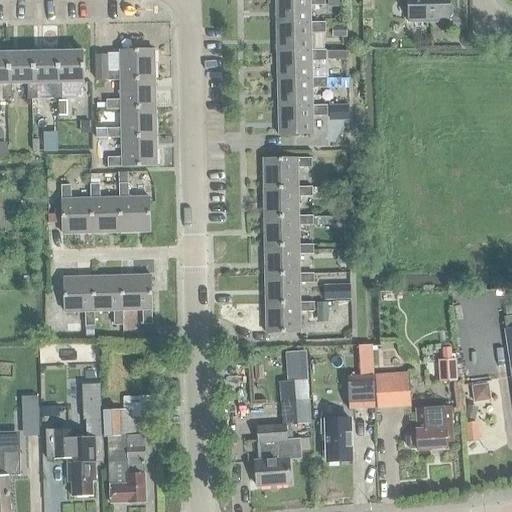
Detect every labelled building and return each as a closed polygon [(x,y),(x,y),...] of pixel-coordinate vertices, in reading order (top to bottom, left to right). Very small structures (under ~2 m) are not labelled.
[(275,0),(276,25),(311,24),(310,6),(324,6),(323,0),(275,0)] [(407,0),(408,22),(450,21),(450,18),(453,15),(453,6),(450,4),(449,0),(407,0)] [(276,25),(276,52),(311,51),(311,34),(324,33),(324,23),(311,24),(276,25)] [(346,26),(331,27),(331,39),(346,38),(346,26)] [(106,81),(120,81),(154,80),(153,51),(120,52),(120,72),(106,72),(106,81)] [(311,51),(276,52),(277,80),(312,79),(311,62),(325,61),(325,52),(311,51)] [(57,52),(32,53),(32,85),(26,86),(27,100),(36,100),(36,85),(51,85),(57,85),(57,52)] [(82,52),(57,52),(57,85),(51,85),(52,99),(61,99),(61,85),(83,84),(82,52)] [(32,53),(7,53),(7,86),(2,86),(2,101),(11,100),(11,86),(26,86),(32,85),(32,53)] [(105,67),(105,56),(94,56),(94,81),(105,81),(105,67)] [(277,80),(277,108),(313,107),(312,89),(326,89),(325,79),(312,79),(277,80)] [(106,110),(120,110),(154,109),(154,80),(120,81),(120,101),(106,101),(106,110)] [(313,107),(277,108),(278,135),(313,134),(313,117),(326,117),(326,106),(313,107)] [(107,138),(121,138),(155,137),(154,109),(120,110),(121,129),(107,130),(107,138)] [(155,137),(121,138),(121,159),(107,159),(107,167),(155,166),(155,137)] [(109,154),(109,140),(96,140),(96,154),(109,154)] [(263,159),(263,189),(297,188),(297,168),(311,168),(311,158),(263,159)] [(90,186),(90,200),(91,234),(120,233),(119,199),(99,200),(99,185),(90,186)] [(119,185),(119,199),(120,233),(149,232),(148,199),(128,199),(128,185),(119,185)] [(91,234),(90,200),(71,200),(70,186),(61,186),(63,235),(91,234)] [(263,189),(264,217),(298,216),(297,197),(312,197),(312,187),(297,188),(263,189)] [(264,217),(264,245),(298,245),(298,226),(312,225),(312,216),(298,216),(264,217)] [(264,245),(265,275),(298,274),(298,255),(313,255),(312,246),(298,245),(264,245)] [(265,275),(265,304),(299,303),(299,283),(313,283),(313,274),(298,274),(265,275)] [(122,277),(93,278),(93,313),(112,312),(113,326),(123,326),(123,312),(122,277)] [(150,277),(122,277),(123,312),(142,312),(142,326),(151,325),(150,277)] [(93,313),(93,278),(63,278),(64,313),(84,313),(84,327),(94,326),(93,313)] [(299,303),(265,304),(266,333),(299,333),(299,312),(314,312),(314,303),(299,303)] [(462,359),(443,359),(442,380),(462,381),(462,359)] [(409,406),(408,374),(378,375),(379,407),(409,406)] [(46,379),(47,403),(64,403),(63,378),(46,379)] [(291,406),(293,426),(310,425),(307,382),(279,384),(280,407),(291,406)] [(374,385),(347,386),(348,410),(374,409),(374,385)] [(142,438),(155,438),(154,418),(153,397),(131,397),(131,399),(123,399),(123,411),(103,411),(104,438),(107,438),(109,487),(110,504),(145,503),(143,462),(145,462),(144,445),(143,445),(142,438)] [(22,418),(40,418),(39,403),(22,404),(22,418)] [(466,406),(463,418),(474,421),(477,409),(466,406)] [(416,434),(408,435),(405,438),(406,447),(409,450),(417,449),(417,452),(446,450),(446,443),(452,442),(450,409),(415,411),(416,431),(416,434)] [(97,410),(81,411),(81,426),(98,426),(97,410)] [(351,463),(350,433),(349,433),(349,420),(320,421),(320,435),(325,435),(326,464),(351,463)] [(477,423),(464,424),(466,443),(479,442),(477,423)] [(255,462),(256,488),(290,485),(288,461),(301,460),(300,440),(287,441),(286,426),(257,428),(258,444),(259,444),(260,462),(255,462)] [(0,511),(10,511),(7,478),(3,478),(1,453),(3,453),(2,430),(0,429),(0,511)] [(91,482),(95,482),(94,463),(90,463),(89,446),(72,447),(72,430),(53,430),(54,460),(69,460),(69,464),(67,464),(68,483),(71,483),(72,498),(92,497),(91,482)]
